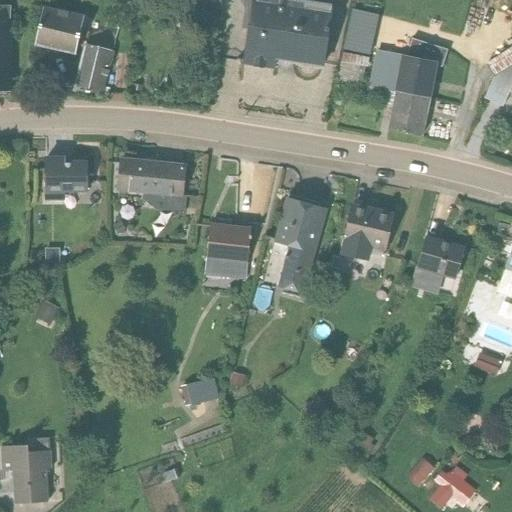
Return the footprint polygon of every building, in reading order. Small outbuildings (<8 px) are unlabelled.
[(331,7),(284,0),(253,0),(244,64),(273,68),(276,59),(322,65),(331,7)] [(85,16),(43,6),(33,46),(75,56),(85,16)] [(0,93),(11,94),(10,23),(0,22),(0,93)] [(387,127),(423,134),(442,48),(411,42),(407,57),(371,49),(374,36),(349,31),(338,81),(394,93),(387,127)] [(101,95),(114,52),(85,44),(72,92),(101,95)] [(494,76),(485,98),(501,105),(509,91),(511,92),(511,45),(487,63),(494,76)] [(187,165),(120,158),(116,192),(183,199),(187,165)] [(86,164),(45,165),(46,200),(87,199),(86,164)] [(303,295),(328,208),(285,197),(273,242),(288,245),(277,287),(303,295)] [(394,212),(352,203),(342,242),(345,242),(368,248),(384,252),(394,212)] [(251,226),(210,223),(206,273),(226,274),(226,263),(247,265),(251,226)] [(464,246),(426,235),(416,267),(455,278),(464,246)] [(368,248),(345,242),(341,256),(365,262),(368,248)] [(511,247),(496,291),(511,297),(511,247)] [(44,300),(35,317),(50,325),(59,308),(44,300)] [(479,351),(473,366),(496,375),(502,359),(479,351)] [(233,372),(230,385),(242,387),(244,374),(233,372)] [(214,378),(180,386),(185,406),(219,398),(214,378)] [(316,395),(301,413),(313,422),(327,403),(316,395)] [(359,429),(348,448),(362,456),(373,438),(359,429)] [(49,442),(0,447),(0,454),(2,472),(12,471),(15,503),(48,500),(45,468),(52,467),(49,442)] [(423,457),(406,476),(416,485),(433,466),(423,457)] [(455,465),(438,487),(463,506),(480,483),(455,465)]
